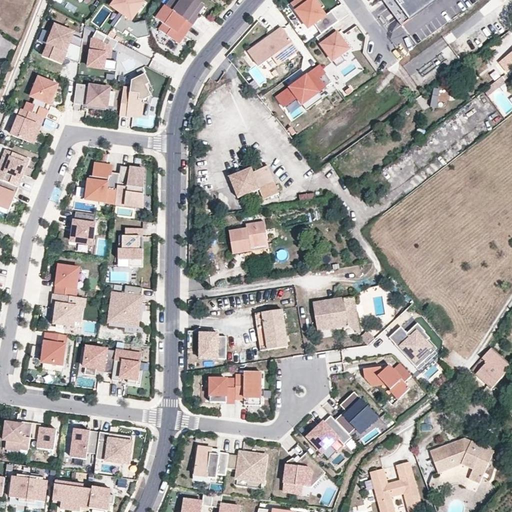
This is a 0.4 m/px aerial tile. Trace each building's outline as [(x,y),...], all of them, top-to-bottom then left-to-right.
[(142,0),(116,0),(112,6),(124,14),(114,27),(121,32),(124,28),(127,30),(139,39),(151,37),(147,20),(135,23),(132,21),(146,2),(142,0)] [(201,3),(196,0),(172,0),(167,7),(192,25),(193,25),(198,17),(193,14),(201,3)] [(315,24),(322,34),(334,26),(340,21),(332,11),(326,15),(321,9),(314,0),(298,0),(292,5),(309,28),(315,24)] [(314,0),(321,9),(325,6),(320,0),(314,0)] [(437,0),(383,0),(403,26),(437,0)] [(178,44),(192,25),(167,7),(166,6),(157,19),(164,24),(160,30),(178,44)] [(65,58),(80,64),(84,39),(74,35),(75,32),(56,25),(44,55),(63,63),(65,58)] [(298,48),(282,26),(248,50),(259,65),(280,49),(285,57),(298,48)] [(350,49),(334,26),(322,34),(317,37),(334,61),(342,55),(350,49)] [(110,61),(112,47),(104,43),(108,36),(98,31),(94,38),(90,67),(116,70),(117,62),(110,61)] [(119,42),(108,36),(104,43),(112,47),(115,49),(119,42)] [(508,74),(511,70),(511,52),(499,62),(508,74)] [(342,55),(334,61),(339,67),(347,61),(342,55)] [(331,80),(319,64),(276,96),(283,105),(296,95),(301,102),(324,86),(331,80)] [(124,88),(120,116),(128,117),(128,114),(143,116),(145,100),(152,97),(147,85),(150,84),(146,74),(132,81),(131,88),(124,88)] [(32,97),(35,98),(48,103),(50,104),(58,85),(39,78),(32,97)] [(500,80),(485,91),(488,96),(503,84),(500,80)] [(77,84),(75,104),(84,105),(84,103),(89,104),(88,106),(108,108),(111,89),(91,86),(91,87),(86,87),(86,85),(77,84)] [(324,86),(301,102),(305,108),(328,92),(324,86)] [(48,103),(35,98),(32,105),(46,110),(48,103)] [(28,103),(25,110),(44,117),(45,118),(48,111),(46,110),(32,105),(28,103)] [(34,144),(44,117),(25,110),(22,109),(12,135),(34,144)] [(0,179),(19,187),(29,159),(7,150),(0,167),(0,179)] [(108,203),(110,190),(107,190),(109,176),(112,177),(112,174),(113,167),(95,164),(93,177),(90,176),(88,187),(85,187),(83,199),(108,203)] [(132,167),(121,166),(120,175),(116,204),(144,208),(145,170),(131,168),(132,167)] [(264,199),(279,194),(268,167),(264,168),(256,171),(253,172),(252,168),(229,177),(238,198),(260,190),(264,199)] [(116,204),(120,175),(112,174),(112,177),(109,176),(107,190),(110,190),(108,203),(116,204)] [(0,206),(10,210),(19,188),(19,187),(0,179),(0,206)] [(93,244),(97,215),(77,212),(73,242),(93,244)] [(268,244),(265,222),(246,225),(247,229),(230,232),(233,255),(252,251),(251,247),(268,244)] [(144,237),(144,229),(126,228),(126,236),(122,236),(122,249),(119,249),(119,267),(144,267),(144,250),(140,250),(140,237),(144,237)] [(92,253),(93,244),(78,243),(77,251),(92,253)] [(76,297),(80,268),(60,266),(56,294),(76,297)] [(110,322),(138,326),(143,288),(126,286),(125,295),(114,293),(110,322)] [(56,294),(55,294),(54,304),(55,304),(58,304),(56,317),(55,324),(75,326),(78,307),(85,308),(86,298),(76,297),(56,294)] [(346,299),(350,327),(361,337),(356,298),(346,299)] [(319,332),(350,327),(346,299),(331,302),(332,308),(316,311),(319,332)] [(332,308),(331,302),(315,304),(316,311),(332,308)] [(282,310),(263,313),(268,350),(288,347),(282,310)] [(261,352),(268,350),(263,313),(255,314),(261,352)] [(435,351),(426,342),(430,338),(425,332),(418,324),(407,334),(401,327),(389,338),(395,345),(417,369),(435,351)] [(361,337),(367,343),(373,337),(369,332),(361,337)] [(63,365),(67,335),(47,333),(43,362),(63,365)] [(201,334),(201,359),(227,360),(227,337),(219,337),(219,334),(201,334)] [(117,351),(88,347),(85,367),(105,370),(104,372),(114,374),(115,360),(117,351)] [(491,349),(482,359),(487,363),(476,375),(492,389),(511,367),(491,349)] [(139,370),(141,355),(117,351),(115,360),(119,361),(119,363),(123,364),(122,376),(129,377),(128,383),(140,384),(143,371),(139,370)] [(412,376),(401,365),(394,371),(405,383),(412,376)] [(394,371),(389,366),(385,370),(382,370),(381,367),(364,370),(365,377),(373,386),(385,384),(399,399),(410,389),(405,383),(394,371)] [(246,375),(236,375),(236,380),(236,400),(245,400),(245,405),(262,406),(262,373),(246,373),(246,375)] [(236,400),(236,380),(211,379),(211,403),(236,403),(236,400)] [(356,392),(341,405),(346,411),(336,420),(350,435),(356,429),(361,434),(379,418),(356,392)] [(336,420),(332,415),(308,437),(328,459),(352,437),(350,435),(336,420)] [(33,424),(33,423),(25,422),(24,424),(18,424),(18,421),(8,420),(5,440),(8,441),(7,449),(22,450),(22,449),(30,450),(31,439),(33,424)] [(55,451),(57,430),(42,428),(42,425),(33,424),(31,439),(39,440),(38,448),(55,451)] [(98,454),(101,432),(76,429),(73,458),(87,460),(88,453),(98,454)] [(129,435),(101,432),(98,454),(97,460),(126,463),(126,458),(131,458),(132,444),(128,444),(129,435)] [(483,478),(494,452),(465,440),(430,452),(438,473),(462,465),(473,470),(472,473),(483,478)] [(229,455),(229,454),(220,453),(219,455),(211,454),(212,449),(199,447),(195,476),(211,479),(212,474),(226,476),(227,469),(229,455)] [(326,473),(308,452),(301,458),(297,462),(295,459),(294,458),(288,461),(285,483),(310,486),(312,487),(326,473)] [(263,482),(266,457),(241,453),(241,456),(229,455),(227,469),(239,470),(238,478),(263,482)] [(422,511),(409,462),(396,465),(400,480),(387,483),(383,469),(371,473),(381,511),(394,511),(391,498),(403,495),(408,511),(422,511)] [(480,485),(483,478),(472,473),(470,480),(480,485)] [(28,503),(32,476),(19,475),(18,477),(14,476),(11,498),(20,499),(20,502),(28,503)] [(44,478),(32,476),(28,503),(36,504),(36,501),(46,502),(48,481),(44,480),(44,478)] [(128,480),(120,479),(119,486),(127,487),(128,480)] [(73,503),(75,484),(57,482),(54,500),(73,503)] [(309,495),(310,486),(285,483),(283,491),(309,495)] [(91,509),(93,490),(84,489),(85,485),(75,484),(73,503),(72,506),(82,507),(91,509)] [(112,490),(94,487),(93,490),(91,509),(109,511),(110,504),(115,505),(116,496),(111,496),(112,490)] [(212,507),(214,494),(205,492),(203,502),(185,500),(183,511),(201,511),(203,506),(212,507)] [(223,495),(214,494),(212,507),(221,508),(220,511),(240,511),(241,508),(222,505),(223,495)] [(72,510),(73,503),(63,501),(62,509),(72,510)]
